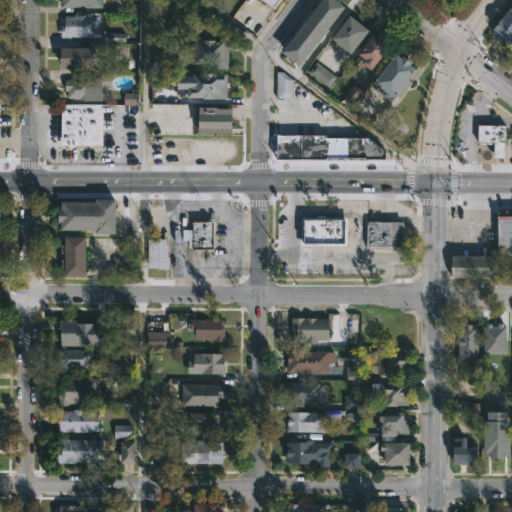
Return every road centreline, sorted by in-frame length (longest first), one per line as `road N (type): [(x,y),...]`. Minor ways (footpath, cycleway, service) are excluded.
road 1 (residential): [(257,511),(262,50),(301,0)]
road 2 (secondary): [(491,0),(460,49),(442,107),(430,511)]
road 3 (residential): [(27,511),(31,0)]
road 4 (residential): [(511,488),(0,485)]
road 5 (tertiary): [(511,297),(0,294)]
road 6 (primary): [(511,187),(0,185)]
